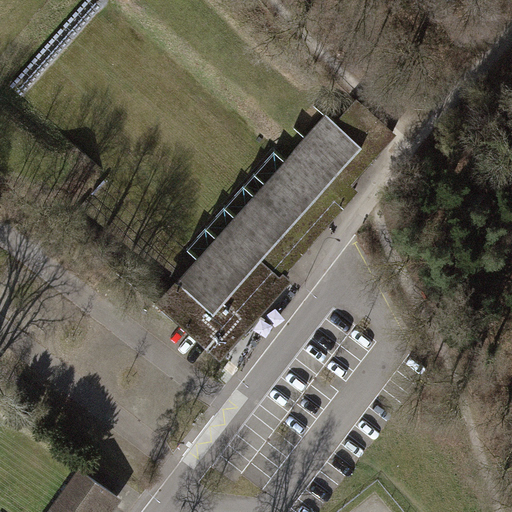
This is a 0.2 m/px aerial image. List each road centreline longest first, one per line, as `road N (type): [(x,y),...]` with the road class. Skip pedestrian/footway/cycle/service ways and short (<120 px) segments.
road 1 (track): [(500,511),(429,315),(369,197)]
road 2 (unclassified): [(153,511),(347,260)]
road 3 (track): [(417,136),(277,0)]
road 4 (track): [(411,144),(511,33)]
